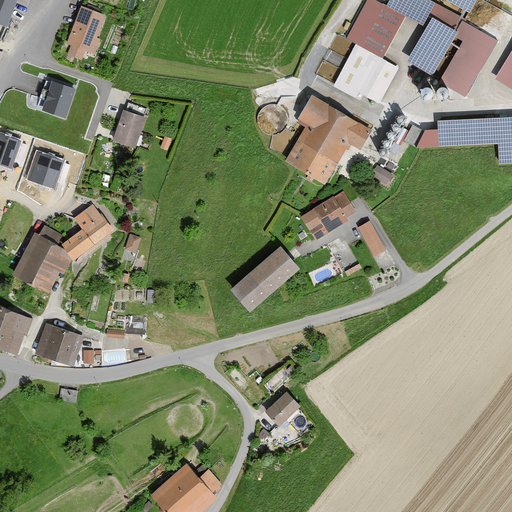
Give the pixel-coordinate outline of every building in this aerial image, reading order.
[(0,0),(0,23),(6,26),(15,0),(0,0)] [(382,3),(376,0),(362,0),(343,36),(354,43),(331,85),(352,97),(356,90),(377,101),(396,66),(380,57),(403,15),(382,3)] [(384,0),(382,3),(403,15),(427,28),(407,61),(431,75),(461,21),(472,0),(384,0)] [(107,13),(78,3),(61,52),(80,58),(83,49),(93,52),(107,13)] [(497,41),(461,21),(431,75),(429,77),(465,98),(497,41)] [(511,51),(499,72),(511,80),(511,51)] [(74,86),(53,79),(44,106),(65,114),(74,86)] [(368,129),(306,92),(291,117),(302,123),(281,159),(321,183),(346,141),(357,148),(368,129)] [(143,115),(120,107),(110,138),(133,145),(143,115)] [(432,128),(419,129),(408,148),(488,143),(490,165),(511,163),(511,113),(432,118),(432,128)] [(404,121),(385,156),(399,164),(408,148),(419,129),(404,121)] [(21,141),(0,133),(0,165),(12,169),(21,141)] [(65,161),(37,152),(27,180),(55,190),(65,161)] [(373,173),(389,182),(394,172),(378,163),(373,173)] [(333,196),(300,217),(316,242),(349,221),(347,217),(356,211),(344,191),(334,197),(333,196)] [(86,223),(60,241),(70,256),(111,228),(92,200),(77,211),(86,223)] [(370,221),(359,227),(374,256),(385,250),(370,221)] [(60,241),(32,231),(10,274),(52,290),(70,256),(60,241)] [(139,236),(127,233),(123,248),(135,251),(139,236)] [(280,246),(229,290),(250,313),(300,269),(280,246)] [(30,317),(0,306),(0,350),(17,356),(30,317)] [(141,332),(144,323),(130,319),(127,328),(141,332)] [(81,334),(44,322),(34,353),(72,365),(81,334)] [(126,336),(127,328),(109,326),(108,334),(126,336)] [(84,347),(84,361),(94,361),(94,347),(84,347)] [(283,388),(262,409),(279,425),(299,405),(283,388)] [(191,473),(182,464),(150,493),(167,511),(196,511),(215,495),(212,492),(222,483),(203,462),(191,473)]
